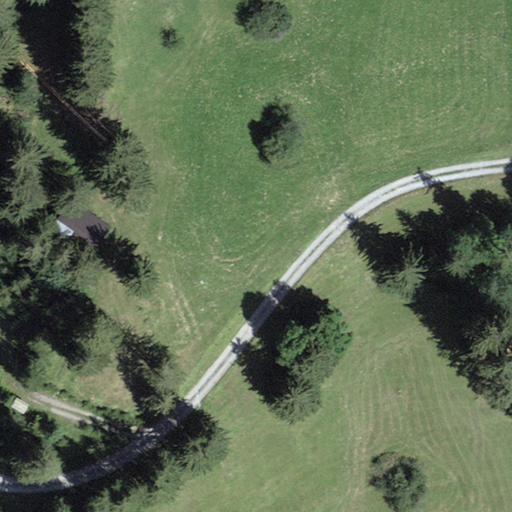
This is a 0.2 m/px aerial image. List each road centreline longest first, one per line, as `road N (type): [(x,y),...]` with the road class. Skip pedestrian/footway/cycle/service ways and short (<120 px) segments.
road 1 (track): [(511,164),(447,173),(362,208),(318,249),(190,405),(131,455),(76,478),(0,483)]
road 2 (track): [(27,396),(150,443)]
